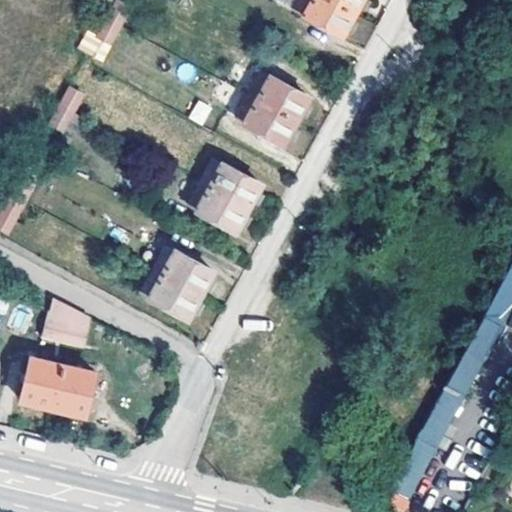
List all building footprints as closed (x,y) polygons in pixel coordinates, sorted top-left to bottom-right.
[(129,5),(119,0),(115,0),(97,35),(109,41),(129,5)] [(340,36),(359,0),(298,0),(294,9),(302,13),(301,15),(340,36)] [(282,142),(308,95),(268,74),(267,76),(259,71),(236,114),(244,119),(243,121),(282,142)] [(82,94),(69,86),(41,139),(64,151),(74,135),(62,129),(82,94)] [(196,99),(188,118),(203,125),(211,105),(196,99)] [(38,137),(29,132),(27,136),(23,143),(32,149),(38,137)] [(28,156),(32,149),(23,143),(20,152),(28,156)] [(234,230),(260,182),(221,162),(221,163),(212,159),(188,203),(197,207),(196,209),(234,230)] [(4,203),(0,200),(0,227),(7,231),(34,181),(20,174),(4,203)] [(186,318),(212,271),(173,250),(172,252),(164,247),(140,291),(148,295),(148,297),(186,318)] [(394,511),(403,511),(511,303),(511,267),(508,266),(392,489),(394,491),(386,508),(394,511)] [(82,342),(89,317),(51,297),(49,309),(44,334),(82,342)] [(244,329),(267,329),(267,318),(243,319),(244,329)] [(93,370),(29,356),(19,400),(83,415),(93,370)]
